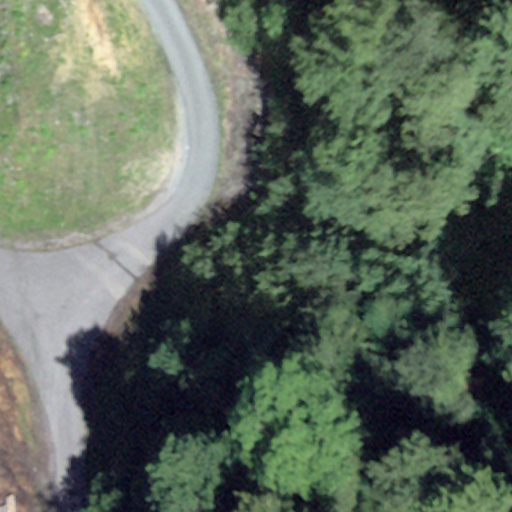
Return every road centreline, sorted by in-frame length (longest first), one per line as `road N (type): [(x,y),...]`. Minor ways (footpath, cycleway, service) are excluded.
road 1 (track): [(156,0),(196,92),(204,144),(188,207),(135,255),(44,287)]
road 2 (track): [(72,511),(44,287)]
